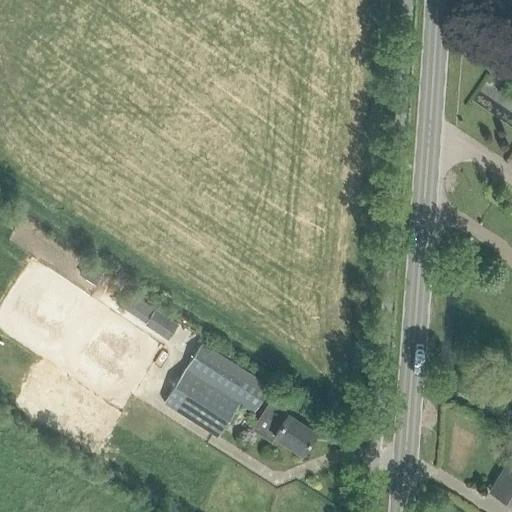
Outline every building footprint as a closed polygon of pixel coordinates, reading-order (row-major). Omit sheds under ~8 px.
[(511,99),(498,90),(497,91),(511,100),(511,99)] [(99,271),(86,262),(78,274),(91,283),(99,271)] [(145,322),(143,325),(167,340),(177,325),(168,318),(154,309),(145,322)] [(202,343),(164,402),(217,437),(239,403),(253,413),(270,387),(202,343)] [(275,436),(302,454),(316,433),(288,414),(287,415),(269,403),(252,429),(271,442),(275,436)] [(511,456),(502,472),(507,475),(495,495),(511,505),(511,456)]
